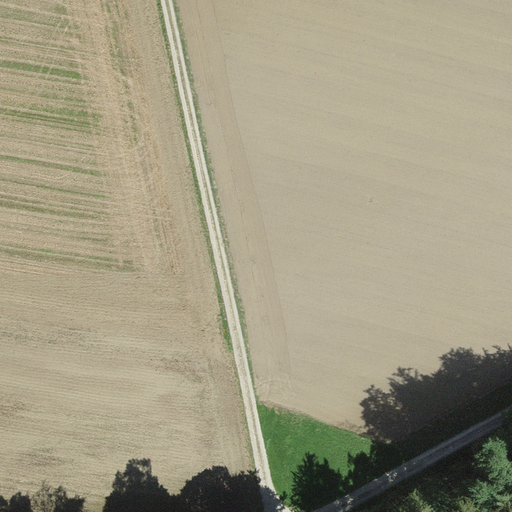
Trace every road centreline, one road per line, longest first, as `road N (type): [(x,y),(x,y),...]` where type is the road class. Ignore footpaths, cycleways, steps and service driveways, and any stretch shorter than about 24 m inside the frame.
road 1 (track): [(161,0),(270,511)]
road 2 (track): [(511,418),(329,511)]
